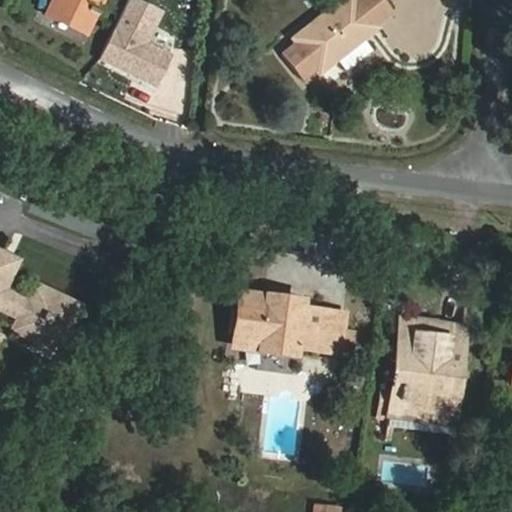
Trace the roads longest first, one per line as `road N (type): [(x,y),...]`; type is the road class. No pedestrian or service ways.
road 1 (residential): [(486,191),(204,156),(13,69)]
road 2 (residential): [(486,191),(497,0)]
